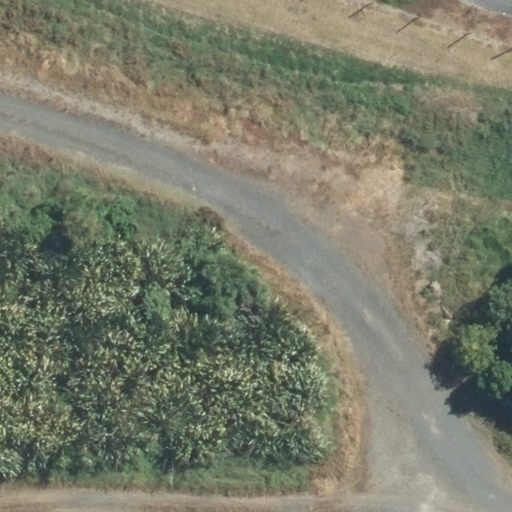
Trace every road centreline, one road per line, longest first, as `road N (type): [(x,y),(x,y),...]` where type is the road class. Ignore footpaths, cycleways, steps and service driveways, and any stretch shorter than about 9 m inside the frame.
road 1 (track): [(421,511),(401,412),(356,292),(303,234),(77,132),(0,109)]
road 2 (track): [(0,507),(148,498),(379,511)]
